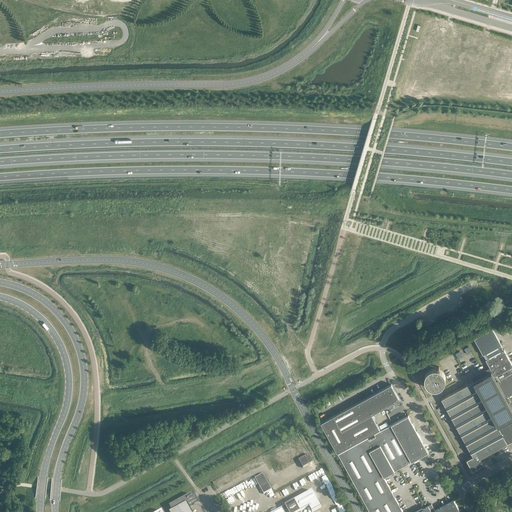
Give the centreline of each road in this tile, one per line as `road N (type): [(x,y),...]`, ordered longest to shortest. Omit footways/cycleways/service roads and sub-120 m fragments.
road 1 (motorway): [(511,148),(268,128),(0,135)]
road 2 (motorway): [(511,163),(268,144),(0,150)]
road 3 (motorway): [(0,178),(270,172),(511,190)]
road 4 (motorway): [(0,162),(268,157),(511,175)]
road 5 (secondary): [(55,511),(84,369),(63,318),(40,297),(0,282)]
road 6 (secondary): [(0,296),(42,319),(66,362),(69,390),(45,461),(39,511)]
